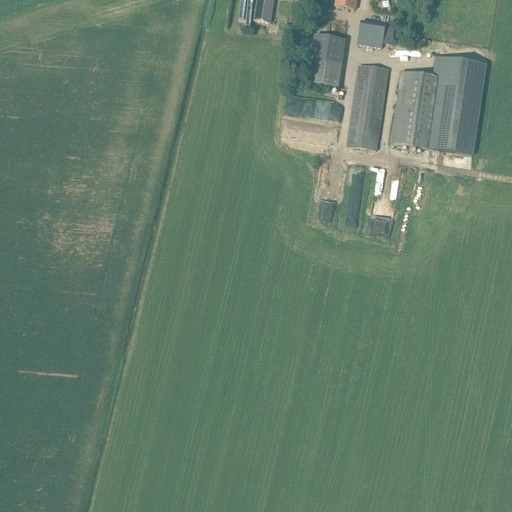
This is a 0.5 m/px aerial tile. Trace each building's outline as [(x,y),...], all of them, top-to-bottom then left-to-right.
[(244,0),(239,24),(244,25),(250,0),(244,0)] [(270,0),(256,0),(253,23),(270,25),(274,1),(270,0)] [(335,0),(335,8),(355,11),(357,0),(335,0)] [(361,23),(357,46),(364,47),(363,50),(370,51),(370,49),(381,50),(382,45),(392,46),(394,31),(385,30),(385,26),(361,23)] [(314,36),(307,85),(338,90),(346,41),(314,36)] [(471,158),(485,66),(436,59),(433,78),(402,73),(391,146),(471,158)] [(358,67),(346,148),(377,153),(389,72),(358,67)] [(304,140),(306,124),(283,122),(282,138),(304,140)] [(334,192),(321,191),(321,220),(333,220),(334,192)] [(371,237),(389,238),(389,210),(371,209),(371,237)]
